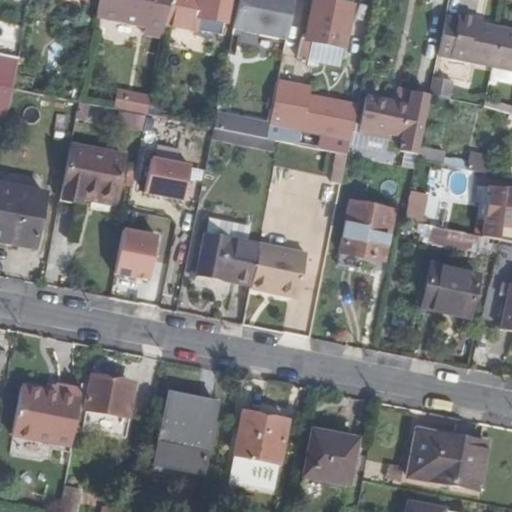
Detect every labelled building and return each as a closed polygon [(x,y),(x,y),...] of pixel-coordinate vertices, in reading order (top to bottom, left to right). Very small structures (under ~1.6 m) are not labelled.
[(100,0),(96,18),(144,27),(143,35),(162,39),(165,25),(170,0),(100,0)] [(170,0),(165,25),(195,31),(198,18),(225,24),(229,0),(205,0),(206,1),(201,0),(170,0)] [(295,0),(239,0),(234,31),(250,34),(287,41),(295,0)] [(334,11),(334,5),(313,1),(305,40),(301,39),(297,59),(310,61),(313,43),(344,50),(352,14),(334,11)] [(352,9),(334,5),(334,11),(352,14),(352,9)] [(458,19),(445,17),(437,56),(511,71),(511,30),(506,30),(505,35),(493,33),(494,27),(475,23),(475,18),(459,15),(458,19)] [(225,71),(214,130),(231,133),(267,140),(272,117),(234,109),(240,75),(241,74),(225,71)] [(272,117),(279,83),(240,75),(234,109),(272,117)] [(310,89),(279,83),(272,117),(267,140),(275,142),(280,143),(338,154),(348,156),(350,145),(357,106),(309,97),(310,89)] [(13,90),(0,86),(0,110),(1,111),(0,115),(0,120),(7,122),(9,109),(13,90)] [(80,103),(13,90),(9,109),(76,122),(80,103)] [(396,104),(367,98),(361,129),(401,137),(404,137),(410,107),(412,98),(413,93),(399,90),(396,104)] [(117,93),(114,110),(124,112),(128,95),(117,93)] [(413,93),(412,98),(428,101),(429,96),(413,93)] [(147,116),(150,99),(128,95),(124,112),(147,116)] [(417,155),(428,101),(412,98),(410,107),(404,137),(401,137),(398,151),(417,155)] [(511,113),(511,106),(485,99),(483,106),(511,113)] [(103,108),(80,103),(76,122),(99,126),(103,108)] [(114,110),(103,108),(99,126),(143,135),(147,116),(124,112),(114,110)] [(231,133),(214,130),(212,140),(229,143),(231,133)] [(267,140),(231,133),(229,143),(273,152),(275,142),(267,140)] [(360,148),(350,145),(348,156),(359,158),(360,148)] [(125,156),(71,146),(61,195),(85,200),(86,195),(117,200),(125,156)] [(383,152),(360,148),(359,158),(381,163),(383,152)] [(383,152),(381,163),(390,165),(392,154),(383,152)] [(151,153),(141,191),(182,201),(191,163),(151,153)] [(348,156),(338,154),(332,184),(341,186),(348,156)] [(468,155),(465,169),(486,175),(489,160),(468,155)] [(45,195),(0,185),(0,241),(35,248),(45,195)] [(422,221),(428,193),(410,190),(405,218),(422,221)] [(430,205),(449,208),(452,192),(433,190),(430,205)] [(351,204),(341,254),(363,258),(383,262),(393,212),(351,204)] [(198,276),(251,286),(260,244),(248,242),(250,228),(210,220),(207,235),(206,235),(198,276)] [(422,225),(421,230),(419,240),(483,253),(486,238),(422,225)] [(113,274),(150,279),(156,231),(119,226),(113,274)] [(251,286),(251,289),(269,292),(270,287),(278,289),(282,295),(293,297),(299,294),(307,254),(260,244),(251,286)] [(511,250),(497,247),(491,274),(510,278),(511,266),(511,250)] [(363,258),(341,254),(338,266),(361,270),(363,258)] [(470,317),(479,276),(430,266),(422,308),(470,317)] [(511,285),(501,329),(511,331),(511,285)] [(127,410),(131,383),(93,376),(84,436),(127,443),(132,411),(127,410)] [(72,447),(83,390),(57,386),(55,393),(22,387),(13,435),(72,447)] [(171,398),(171,396),(169,395),(161,433),(159,433),(158,439),(160,440),(155,463),(157,464),(159,461),(201,470),(201,473),(204,472),(217,404),(215,404),(214,407),(171,398)] [(242,412),(234,454),(279,464),(287,421),(242,412)] [(477,491),(485,445),(417,431),(408,478),(477,491)] [(347,486),(356,441),(311,432),(303,477),(347,486)] [(234,454),(229,480),(273,489),(279,464),(234,454)] [(0,455),(0,476),(5,478),(14,480),(12,491),(44,497),(49,465),(37,463),(38,456),(32,455),(30,462),(0,455)] [(76,511),(81,490),(64,487),(58,511),(76,511)]
